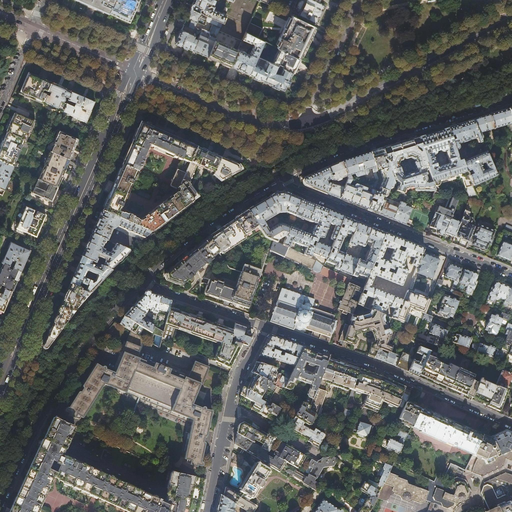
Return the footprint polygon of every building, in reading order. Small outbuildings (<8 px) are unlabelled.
[(110,13),(115,0),(78,0),(79,0),(109,14),(110,13)] [(116,16),(130,22),(135,10),(139,0),(115,0),(110,13),(116,16)] [(194,0),(190,8),(198,11),(200,8),(202,9),(201,11),(204,12),(203,13),(208,15),(223,22),(232,0),(194,0)] [(250,23),(253,16),(257,5),(260,0),(259,0),(232,0),(223,22),(219,31),(237,39),(233,48),(215,40),(207,56),(219,62),(230,67),(231,66),(239,47),(240,46),(242,41),(242,39),(246,32),(250,23)] [(318,2),(319,0),(304,0),(298,15),(304,17),(303,18),(303,19),(304,21),(303,21),(313,26),(313,25),(314,24),(315,23),(315,22),(316,20),(322,8),(323,5),(318,2)] [(198,11),(190,8),(189,12),(185,21),(183,24),(194,29),(195,27),(197,22),(204,25),(206,21),(208,15),(203,13),(198,11)] [(215,40),(219,31),(223,22),(208,15),(206,21),(212,24),(209,31),(203,28),(202,28),(202,29),(201,29),(195,27),(194,29),(192,34),(194,35),(198,37),(197,38),(192,50),(199,53),(207,56),(215,40)] [(313,26),(303,21),(292,16),(281,37),(279,36),(278,39),(279,40),(276,47),(279,48),(298,57),(305,42),(313,26)] [(246,32),(258,38),(262,29),(250,23),(246,32)] [(194,29),(183,24),(178,36),(175,42),(185,47),(192,50),(197,38),(195,37),(194,37),(194,38),(193,38),(194,35),(192,34),(194,29)] [(249,74),(257,56),(263,41),(258,38),(246,32),(242,39),(250,43),(251,42),(253,43),(254,46),(250,54),(248,54),(245,53),(246,50),(239,47),(231,66),(239,70),(249,74)] [(299,58),(298,57),(279,48),(272,63),(277,65),(283,68),(291,72),(295,65),(299,58)] [(274,72),(277,65),(272,63),(266,60),(263,68),(258,65),(261,58),(257,56),(249,74),(248,75),(270,84),(282,90),(283,89),(286,85),(291,72),(283,68),(280,74),(274,72)] [(47,92),(51,83),(47,82),(32,75),(28,73),(27,75),(20,92),(19,94),(42,104),(46,95),(42,93),(43,90),(47,92)] [(64,89),(51,83),(47,92),(50,93),(49,96),(46,95),(42,104),(63,113),(72,92),(64,89)] [(94,105),(95,103),(83,98),(72,92),(63,113),(86,123),(89,117),(94,105)] [(471,120),(471,121),(479,140),(481,139),(482,138),(482,137),(480,133),(507,124),(510,134),(511,133),(511,124),(511,123),(508,109),(487,115),(471,120)] [(13,117),(6,133),(25,141),(26,142),(35,121),(15,112),(13,117)] [(455,126),(448,128),(456,156),(459,156),(457,150),(457,149),(459,147),(458,144),(476,138),(477,142),(478,143),(481,142),(480,141),(479,140),(471,121),(455,126)] [(132,141),(122,165),(137,172),(139,168),(141,168),(144,159),(143,159),(149,145),(154,148),(153,149),(173,158),(173,157),(181,160),(170,185),(170,186),(176,189),(181,185),(180,184),(196,147),(186,143),(168,135),(149,127),(140,123),(132,141)] [(456,156),(448,128),(442,130),(437,131),(418,137),(428,170),(429,175),(431,180),(433,186),(434,186),(435,186),(438,185),(439,183),(439,182),(459,175),(460,177),(462,178),(465,188),(472,186),(462,162),(459,156),(456,156)] [(50,152),(60,157),(61,154),(63,155),(62,158),(69,161),(74,150),(78,140),(59,131),(50,152)] [(25,141),(6,133),(0,147),(0,161),(13,167),(25,141)] [(428,170),(418,137),(409,140),(399,143),(382,149),(391,178),(394,177),(394,180),(398,183),(399,186),(398,187),(396,191),(403,194),(404,194),(405,190),(409,189),(409,190),(413,189),(415,188),(415,190),(416,191),(434,191),(433,186),(431,180),(427,182),(425,175),(424,175),(424,174),(425,173),(426,171),(428,170)] [(208,152),(196,147),(180,184),(181,185),(193,201),(199,197),(188,183),(196,165),(214,172),(220,158),(208,152)] [(376,151),(370,153),(379,180),(376,187),(387,192),(389,188),(395,191),(394,186),(393,183),(391,178),(382,149),(376,151)] [(62,158),(60,157),(50,152),(38,180),(57,188),(65,171),(69,161),(62,158)] [(462,162),(472,186),(495,176),(485,152),(462,162)] [(355,157),(342,162),(347,176),(348,179),(347,180),(352,181),(350,176),(350,175),(355,174),(356,177),(358,178),(361,177),(360,176),(367,174),(368,173),(367,172),(368,171),(368,170),(372,168),(372,170),(375,180),(376,180),(379,180),(370,153),(355,157)] [(233,163),(220,158),(214,172),(213,174),(219,177),(218,178),(222,181),(240,170),(238,167),(238,165),(233,163)] [(13,167),(0,161),(0,188),(4,190),(9,179),(8,178),(13,167)] [(335,164),(327,168),(332,179),(332,180),(338,181),(340,180),(341,180),(341,179),(347,176),(342,162),(335,164)] [(137,172),(122,165),(117,175),(102,211),(111,215),(114,216),(151,232),(193,201),(181,185),(176,189),(177,192),(170,198),(170,197),(162,202),(162,203),(156,208),(155,207),(148,213),(144,217),(139,221),(138,220),(138,219),(134,218),(134,217),(131,215),(129,215),(128,214),(127,215),(123,213),(123,214),(119,212),(125,199),(126,199),(129,191),(135,176),(136,176),(138,172),(137,172)] [(326,182),(332,179),(327,168),(316,173),(306,177),(305,178),(304,179),(303,180),(303,181),(303,183),(304,185),(327,194),(331,184),(326,183),(326,182)] [(57,188),(38,180),(32,193),(52,202),(57,188)] [(376,187),(379,180),(376,180),(374,185),(373,188),(372,188),(370,192),(370,194),(366,192),(367,189),(359,186),(360,185),(357,183),(354,185),(353,188),(349,186),(349,184),(352,181),(347,180),(344,187),(339,199),(353,204),(367,209),(376,187)] [(344,187),(331,184),(327,194),(331,195),(339,199),(344,187)] [(385,197),(387,192),(376,187),(367,209),(372,212),(378,214),(383,202),(382,201),(381,200),(383,197),(385,197)] [(270,206),(275,215),(279,213),(285,213),(286,212),(294,215),(300,199),(292,196),(283,192),(276,193),(270,196),(268,197),(272,205),(270,206)] [(403,194),(400,203),(393,220),(405,225),(407,221),(412,208),(406,206),(409,196),(404,194),(403,194)] [(270,206),(272,205),(268,197),(257,203),(247,210),(260,230),(265,237),(266,236),(267,237),(269,236),(271,239),(271,240),(272,240),(277,242),(277,240),(283,237),(285,238),(290,227),(281,224),(277,225),(268,230),(263,223),(275,215),(270,206)] [(385,197),(383,202),(378,214),(388,218),(393,220),(400,203),(391,199),(390,199),(385,197)] [(444,236),(444,235),(452,214),(458,200),(452,198),(447,210),(438,207),(436,213),(435,213),(429,227),(432,228),(436,230),(436,229),(439,230),(437,233),(444,236)] [(306,201),(300,199),(294,215),(308,221),(314,205),(306,201)] [(320,207),(314,205),(308,221),(312,223),(313,222),(317,224),(316,225),(314,226),(311,235),(304,232),(301,239),(298,239),(297,243),(297,244),(306,248),(303,255),(310,258),(311,253),(314,247),(311,246),(313,241),(314,241),(313,243),(315,244),(316,242),(318,237),(328,210),(320,207)] [(16,229),(36,237),(41,225),(45,216),(26,207),(16,229)] [(233,219),(234,220),(245,236),(247,239),(260,230),(247,210),(240,214),(233,219)] [(336,213),(328,210),(318,237),(319,238),(320,238),(322,238),(323,238),(328,224),(330,224),(330,225),(331,225),(332,225),(333,225),(334,227),(329,238),(330,240),(334,241),(343,216),(336,213)] [(469,225),(472,218),(468,217),(469,212),(464,210),(460,222),(455,235),(456,236),(455,236),(456,238),(458,238),(459,238),(459,237),(460,237),(462,238),(462,239),(468,242),(472,231),(474,227),(469,225)] [(111,215),(102,211),(97,221),(92,234),(106,240),(107,241),(113,229),(117,226),(126,230),(130,232),(144,238),(151,232),(114,216),(114,218),(113,220),(110,219),(111,215)] [(454,237),(455,235),(460,222),(455,220),(456,216),(452,214),(444,235),(447,236),(448,236),(449,235),(454,237)] [(350,219),(343,216),(334,241),(331,248),(326,259),(325,264),(324,266),(324,267),(333,271),(334,269),(338,270),(345,254),(338,251),(343,237),(344,238),(346,233),(352,236),(357,222),(350,219)] [(219,254),(245,236),(234,220),(219,231),(209,238),(218,252),(219,254)] [(365,225),(357,222),(352,236),(349,244),(353,246),(354,246),(355,246),(356,245),(356,244),(364,247),(366,241),(371,227),(365,225)] [(472,231),(468,242),(467,244),(471,245),(472,244),(478,246),(480,247),(479,248),(480,250),(483,251),(485,250),(486,250),(488,243),(490,244),(492,238),(494,231),(491,230),(491,228),(482,224),(481,226),(478,225),(475,232),(472,231)] [(290,227),(285,238),(282,245),(288,248),(291,241),(297,244),(297,243),(298,239),(301,239),(304,232),(290,227)] [(378,230),(371,227),(366,241),(372,244),(370,248),(371,248),(365,262),(359,259),(352,276),(356,278),(358,275),(367,278),(372,267),(373,262),(385,233),(378,230)] [(406,255),(413,258),(411,265),(416,267),(424,248),(415,245),(394,236),(385,233),(373,262),(376,264),(375,268),(372,267),(367,278),(364,286),(362,290),(365,291),(364,295),(361,294),(356,305),(359,305),(361,306),(362,307),(366,296),(374,299),(371,306),(372,306),(371,310),(381,314),(383,311),(384,311),(387,304),(390,305),(389,307),(394,309),(390,318),(393,319),(395,320),(403,300),(370,287),(374,275),(402,286),(408,270),(403,268),(404,265),(402,265),(406,255)] [(109,253),(104,251),(105,250),(102,248),(104,243),(105,244),(106,240),(92,234),(88,242),(86,245),(85,248),(83,254),(81,257),(96,263),(97,259),(96,258),(98,256),(104,258),(104,260),(105,260),(102,266),(110,269),(130,250),(115,244),(113,249),(112,249),(110,252),(109,253)] [(212,258),(218,252),(209,238),(202,244),(189,254),(177,265),(165,274),(166,280),(172,282),(181,285),(187,280),(188,280),(195,274),(194,274),(205,264),(206,265),(213,259),(212,258)] [(282,245),(277,242),(272,240),(269,250),(311,270),(312,268),(313,270),(321,273),(321,274),(347,286),(342,299),(340,299),(338,303),(340,304),(338,309),(343,311),(342,313),(346,315),(347,312),(352,314),(353,313),(356,305),(361,294),(362,290),(364,286),(333,271),(324,267),(324,266),(317,262),(315,260),(310,258),(303,255),(288,248),(282,245)] [(331,248),(316,242),(315,244),(314,247),(311,253),(317,256),(318,253),(318,254),(319,255),(320,255),(321,255),(320,257),(326,259),(331,248)] [(506,259),(509,260),(511,254),(511,253),(511,245),(502,242),(501,246),(499,250),(497,255),(506,259)] [(3,264),(10,267),(12,261),(16,262),(13,268),(21,272),(23,266),(29,254),(30,251),(10,243),(1,263),(3,264)] [(240,272),(241,273),(258,279),(266,254),(257,251),(252,268),(243,265),(240,272)] [(359,259),(345,254),(338,270),(345,273),(344,275),(348,277),(349,275),(352,276),(359,259)] [(423,256),(421,255),(416,267),(414,272),(431,279),(439,260),(433,257),(424,254),(423,256)] [(112,270),(110,269),(102,266),(96,263),(81,257),(80,262),(76,269),(70,284),(78,288),(78,287),(78,286),(80,282),(87,285),(84,291),(90,294),(95,289),(107,277),(111,273),(110,272),(112,270)] [(13,268),(10,267),(3,264),(0,270),(0,287),(4,289),(12,293),(16,283),(21,272),(13,268)] [(457,288),(463,273),(460,271),(461,268),(454,266),(449,264),(446,272),(444,277),(454,281),(450,292),(455,294),(457,288)] [(464,270),(463,273),(457,288),(465,291),(472,273),(468,271),(464,270)] [(258,279),(241,273),(235,288),(222,284),(224,279),(222,279),(221,282),(217,281),(217,282),(209,279),(204,293),(210,295),(223,300),(235,304),(246,308),(248,309),(258,279)] [(475,274),(472,273),(465,291),(465,293),(471,295),(476,282),(475,281),(477,275),(475,274)] [(495,298),(501,284),(497,283),(495,282),(492,288),(491,288),(485,304),(492,306),(495,298)] [(78,288),(70,284),(65,294),(43,346),(43,347),(43,348),(44,349),(45,349),(46,349),(46,348),(47,348),(49,345),(56,335),(59,332),(68,320),(72,315),(79,307),(84,300),(90,294),(84,291),(78,288)] [(505,300),(509,288),(505,286),(501,284),(495,298),(499,299),(499,298),(505,300)] [(440,288),(435,286),(432,295),(439,298),(443,289),(440,288)] [(511,288),(509,288),(505,300),(503,304),(511,308),(511,288)] [(0,292),(0,312),(3,313),(4,310),(12,293),(4,289),(2,294),(0,292)] [(321,340),(332,344),(333,340),(332,339),(333,338),(331,337),(332,335),(331,335),(335,322),(332,321),(334,317),(316,311),(318,305),(313,303),(314,300),(309,298),(310,297),(307,297),(307,298),(282,289),(280,292),(277,301),(275,306),(272,314),(273,314),(271,317),(269,322),(280,326),(321,340)] [(159,303),(161,297),(150,293),(149,293),(148,292),(147,292),(145,293),(145,294),(145,295),(138,301),(133,307),(144,315),(147,311),(147,310),(148,309),(149,309),(149,312),(156,314),(156,313),(158,305),(159,303)] [(406,293),(403,300),(395,320),(403,323),(406,314),(407,314),(409,309),(408,309),(409,308),(413,309),(413,310),(418,312),(419,311),(425,314),(430,300),(413,293),(412,295),(406,293)] [(167,299),(161,297),(159,303),(161,303),(160,306),(158,305),(156,313),(164,315),(163,319),(162,320),(160,330),(163,332),(161,338),(169,342),(175,327),(221,343),(215,361),(229,368),(232,362),(238,350),(241,344),(230,340),(233,330),(229,328),(195,317),(169,308),(171,301),(167,299)] [(447,297),(443,305),(455,310),(457,305),(458,302),(455,301),(455,300),(455,298),(453,298),(452,298),(452,297),(451,297),(450,297),(450,298),(447,297)] [(455,310),(443,305),(440,314),(443,315),(443,316),(444,317),(445,317),(445,318),(447,318),(449,318),(449,316),(452,317),(453,315),(454,313),(455,310)] [(141,320),(144,315),(133,307),(128,312),(124,316),(142,328),(151,333),(153,326),(153,325),(150,324),(150,323),(145,321),(144,323),(142,322),(143,321),(141,320)] [(375,341),(374,344),(373,344),(371,345),(367,356),(373,358),(378,348),(382,349),(388,352),(389,352),(391,346),(387,345),(390,337),(389,334),(387,331),(383,318),(384,316),(381,314),(371,310),(369,310),(369,312),(367,315),(356,318),(355,318),(355,316),(352,315),(350,322),(352,323),(351,325),(350,326),(349,326),(343,342),(352,345),(353,345),(353,344),(355,339),(355,338),(353,337),(354,334),(369,330),(370,330),(371,330),(372,331),(373,332),(375,341)] [(489,317),(487,322),(499,327),(502,318),(507,320),(509,315),(501,312),(500,317),(500,316),(499,316),(499,315),(498,315),(498,316),(497,315),(495,314),(494,315),(494,316),(491,315),(490,316),(490,317),(489,317)] [(432,317),(425,314),(422,319),(430,322),(432,317)] [(142,328),(124,316),(122,319),(119,324),(130,331),(137,335),(140,330),(141,330),(142,328)] [(499,327),(487,322),(485,327),(486,328),(485,330),(488,331),(487,332),(488,334),(489,334),(491,334),(491,335),(492,335),(493,335),(493,334),(496,335),(499,327)] [(235,323),(233,330),(230,340),(241,344),(244,345),(248,346),(252,338),(246,336),(248,327),(235,323)] [(342,344),(343,342),(349,326),(349,325),(345,324),(339,340),(341,341),(340,343),(342,344)] [(442,344),(444,339),(446,332),(447,331),(445,330),(440,328),(440,327),(433,324),(429,333),(437,336),(435,341),(442,344)] [(153,326),(151,333),(156,334),(153,345),(158,348),(161,338),(163,332),(160,330),(153,326)] [(511,331),(506,329),(505,334),(507,335),(506,337),(504,337),(504,339),(503,340),(504,341),(503,344),(510,346),(511,342),(511,331)] [(137,335),(130,331),(126,340),(121,353),(123,354),(119,364),(115,374),(103,370),(96,365),(91,372),(82,387),(82,388),(83,389),(80,394),(79,393),(78,394),(74,399),(69,407),(68,407),(67,407),(66,408),(65,409),(66,410),(66,411),(66,412),(69,413),(68,415),(78,420),(79,420),(80,417),(82,418),(103,385),(192,420),(184,459),(186,460),(186,463),(186,464),(196,468),(197,466),(200,467),(201,467),(202,466),(202,465),(202,463),(202,462),(201,462),(201,459),(204,444),(204,443),(203,442),(204,437),(205,437),(206,437),(206,436),(208,428),(210,415),(211,411),(203,409),(192,405),(200,384),(201,385),(208,367),(194,362),(187,379),(178,375),(177,376),(169,372),(169,370),(163,368),(164,366),(160,364),(159,366),(153,364),(152,366),(144,363),(145,362),(135,358),(143,339),(137,335)] [(446,332),(444,339),(468,348),(471,339),(466,337),(464,336),(463,337),(461,336),(460,335),(458,334),(456,334),(456,335),(456,334),(454,339),(451,338),(449,333),(446,332)] [(267,340),(264,346),(273,349),(274,347),(289,352),(288,355),(291,356),(297,344),(285,340),(272,336),(268,337),(267,340)] [(414,346),(418,348),(418,347),(422,349),(424,342),(416,339),(414,346)] [(471,349),(477,351),(479,343),(474,343),(471,349)] [(483,345),(479,343),(477,351),(494,358),(496,353),(493,352),(495,348),(487,345),(487,346),(483,345)] [(299,345),(297,344),(291,356),(288,355),(283,353),(283,356),(279,354),(280,354),(282,354),(283,353),(273,349),(264,346),(262,350),(259,355),(271,359),(271,358),(294,366),(304,347),(299,345)] [(508,352),(510,346),(503,344),(501,349),(508,352)] [(322,355),(320,355),(311,351),(309,351),(309,348),(304,347),(294,366),(293,369),(291,373),(283,390),(288,393),(290,389),(292,389),(293,386),(292,386),(295,379),(298,378),(311,383),(311,385),(308,392),(307,394),(308,396),(305,402),(310,405),(320,379),(327,360),(328,355),(323,354),(322,355)] [(418,347),(418,348),(416,353),(419,355),(416,362),(413,360),(407,372),(412,374),(417,376),(419,373),(423,364),(427,355),(435,358),(437,354),(431,352),(430,355),(428,354),(429,351),(422,349),(418,347)] [(394,354),(389,352),(388,352),(387,354),(381,352),(382,349),(378,348),(373,358),(389,364),(392,365),(396,366),(401,357),(394,354)] [(396,350),(394,354),(401,357),(396,366),(402,369),(407,372),(413,360),(409,358),(410,356),(396,350)] [(427,366),(423,364),(419,373),(426,376),(441,383),(450,387),(462,357),(454,353),(447,367),(433,361),(433,363),(438,365),(436,370),(433,369),(432,372),(429,370),(429,369),(426,368),(427,366)] [(470,361),(462,357),(450,387),(458,390),(466,394),(472,380),(474,375),(466,371),(470,361)] [(343,366),(327,360),(320,379),(310,405),(308,410),(315,414),(318,416),(326,392),(325,391),(328,382),(330,383),(329,385),(331,386),(332,383),(351,390),(358,371),(343,366)] [(256,362),(254,366),(251,372),(255,374),(277,387),(283,390),(291,373),(287,372),(256,362)] [(509,381),(511,374),(505,372),(506,370),(503,368),(495,385),(506,390),(509,382),(509,381)] [(358,370),(358,371),(351,390),(356,391),(367,395),(362,407),(367,409),(376,413),(381,401),(396,408),(397,405),(399,402),(398,402),(404,388),(394,384),(382,378),(379,377),(374,375),(366,373),(358,370)] [(269,402),(277,387),(255,374),(251,381),(252,381),(247,389),(261,397),(265,400),(269,402)] [(480,378),(478,383),(473,397),(480,400),(486,403),(488,404),(495,386),(481,380),(481,378),(480,378)] [(473,397),(478,383),(472,380),(466,394),(469,395),(473,397)] [(495,385),(495,386),(488,404),(487,406),(494,409),(498,410),(500,409),(503,403),(508,391),(506,390),(495,385)] [(261,397),(247,389),(246,388),(243,387),(242,388),(241,393),(240,401),(241,403),(247,407),(258,413),(263,403),(259,400),(261,397)] [(404,387),(404,388),(398,402),(399,402),(397,405),(403,408),(405,402),(410,390),(407,388),(404,387)] [(283,410),(269,402),(265,400),(263,403),(258,413),(264,417),(275,423),(283,410)] [(308,410),(310,405),(305,402),(303,401),(294,417),(303,423),(308,426),(315,414),(308,410)] [(409,404),(405,402),(403,408),(398,419),(412,425),(419,409),(419,408),(416,407),(409,404)] [(342,416),(350,418),(353,411),(344,409),(342,416)] [(425,411),(419,409),(412,425),(411,426),(452,444),(451,445),(452,446),(462,428),(456,425),(444,420),(433,415),(425,411)] [(36,511),(52,478),(50,478),(52,475),(54,476),(54,477),(129,511),(196,511),(197,511),(200,499),(201,490),(203,486),(204,479),(174,473),(174,472),(168,471),(164,488),(168,490),(165,503),(69,458),(69,459),(61,455),(63,450),(65,450),(75,428),(53,417),(48,428),(38,451),(28,473),(17,498),(11,510),(10,511),(36,511)] [(301,426),(303,423),(294,417),(288,428),(286,430),(314,446),(317,448),(324,436),(322,434),(314,429),(312,433),(305,428),(306,427),(304,425),(303,426),(303,427),(301,426)] [(352,432),(369,438),(372,429),(373,427),(356,421),(352,432)] [(238,430),(237,434),(251,442),(253,439),(262,444),(267,435),(256,428),(255,429),(253,428),(252,427),(252,428),(243,422),(240,424),(239,424),(239,425),(238,430)] [(329,423),(322,434),(324,436),(330,439),(331,435),(335,427),(329,423)] [(465,429),(462,428),(452,446),(454,447),(454,445),(473,453),(481,436),(476,434),(465,429)] [(502,467),(505,457),(511,460),(511,432),(506,429),(500,432),(489,437),(485,436),(482,434),(481,436),(473,453),(472,455),(478,458),(475,463),(471,472),(481,476),(502,467)] [(402,437),(405,439),(408,433),(400,430),(397,435),(402,437)] [(251,442),(237,434),(235,440),(234,444),(260,460),(259,463),(268,469),(270,466),(279,472),(307,491),(309,488),(314,492),(318,485),(313,482),(315,479),(308,475),(306,478),(305,477),(284,465),(285,462),(274,456),(272,459),(265,455),(267,452),(260,448),(251,442)] [(267,435),(262,444),(260,448),(267,452),(274,439),(271,437),(267,435)] [(395,452),(398,454),(405,439),(402,437),(399,443),(389,438),(388,441),(384,439),(382,444),(382,446),(384,447),(385,447),(386,446),(395,450),(395,451),(395,452)] [(274,456),(285,462),(296,468),(297,466),(299,467),(305,457),(296,452),(282,444),(280,442),(273,455),(274,456)] [(234,458),(233,459),(234,460),(233,462),(233,463),(234,464),(241,466),(244,460),(243,460),(244,458),(238,454),(237,456),(235,455),(234,458)] [(308,475),(315,479),(316,480),(322,468),(333,467),(336,460),(332,457),(322,458),(321,459),(320,460),(318,460),(317,460),(316,462),(314,461),(311,459),(307,467),(311,469),(307,475),(308,475)] [(381,477),(378,484),(377,484),(377,485),(369,481),(367,484),(376,490),(379,492),(383,485),(389,473),(393,464),(387,461),(385,461),(384,463),(385,465),(383,468),(385,469),(381,477)] [(239,491),(241,492),(239,494),(225,486),(224,492),(223,497),(234,504),(246,511),(247,511),(252,511),(257,506),(249,501),(250,498),(251,498),(258,487),(260,489),(261,487),(263,484),(264,482),(262,481),(270,470),(268,469),(259,463),(257,462),(243,485),(239,491)] [(416,484),(413,486),(407,483),(406,481),(396,477),(397,476),(389,473),(383,485),(379,492),(378,495),(376,498),(384,500),(388,498),(389,495),(393,493),(399,496),(401,499),(406,501),(411,500),(420,504),(423,502),(426,494),(432,497),(434,501),(435,501),(440,503),(442,506),(441,507),(443,508),(446,509),(450,507),(452,506),(454,503),(456,504),(457,501),(461,503),(463,501),(468,499),(471,492),(469,488),(466,487),(467,484),(465,480),(456,477),(452,479),(448,487),(441,484),(443,480),(436,476),(433,482),(428,479),(425,487),(416,484)] [(511,511),(511,475),(504,473),(502,474),(484,482),(480,494),(488,511),(511,511)] [(375,494),(376,490),(367,484),(364,482),(360,488),(364,491),(363,491),(368,494),(369,498),(367,500),(366,499),(361,509),(363,510),(365,511),(366,510),(369,511),(376,498),(378,495),(375,494)] [(234,504),(223,497),(220,495),(217,506),(215,511),(234,511),(233,510),(234,504)] [(345,511),(341,509),(340,511),(323,500),(314,511),(345,511)]
